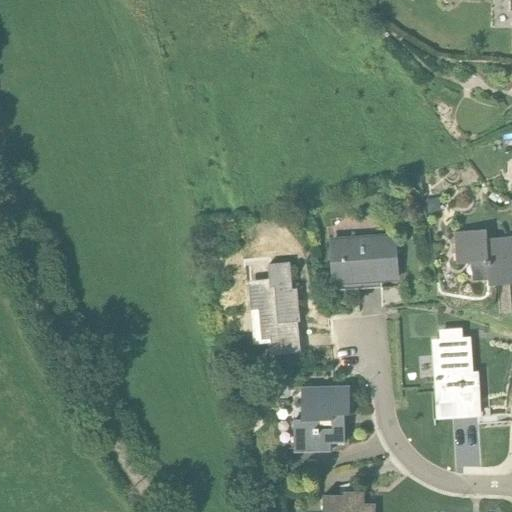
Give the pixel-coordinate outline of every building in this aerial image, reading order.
[(407,200),(417,192),(408,181),(398,188),(407,200)] [(499,198),(492,193),(488,198),(495,204),(499,198)] [(439,198),(426,201),(428,213),(441,211),(439,198)] [(508,238),(488,239),(487,239),(486,230),(455,232),(457,265),(486,263),(486,266),(488,266),(489,286),(509,285),(509,281),(511,280),(511,250),(509,250),(508,238)] [(397,278),(395,258),(394,235),(333,239),(334,262),(335,282),(397,278)] [(298,289),(293,290),(290,263),(269,264),(270,279),(249,281),(252,309),(256,344),(272,343),(274,354),(274,356),(301,353),(298,323),(301,322),(298,289)] [(391,306),(406,303),(404,292),(401,285),(397,287),(392,288),(387,288),(382,288),(383,308),(391,306)] [(469,340),(461,340),(460,331),(442,332),(442,342),(434,342),(439,410),(459,408),(460,416),(480,415),(478,389),(470,389),(469,376),(472,376),(469,340)] [(295,452),(312,452),(332,452),(332,444),(346,443),(345,415),(351,415),(350,387),(302,388),(303,420),(294,420),(295,452)] [(375,511),(376,505),(357,504),(357,496),(324,495),(323,511),(375,511)]
